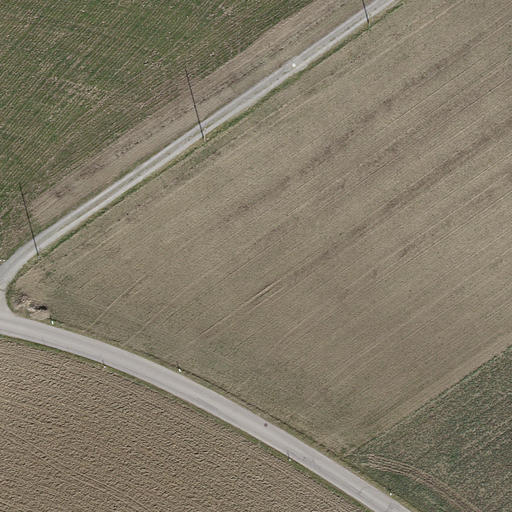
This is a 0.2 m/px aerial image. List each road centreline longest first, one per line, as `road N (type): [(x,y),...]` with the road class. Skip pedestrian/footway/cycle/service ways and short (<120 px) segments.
road 1 (track): [(385,0),(20,256),(0,293)]
road 2 (tertiary): [(0,320),(147,366),(302,448),(395,511)]
